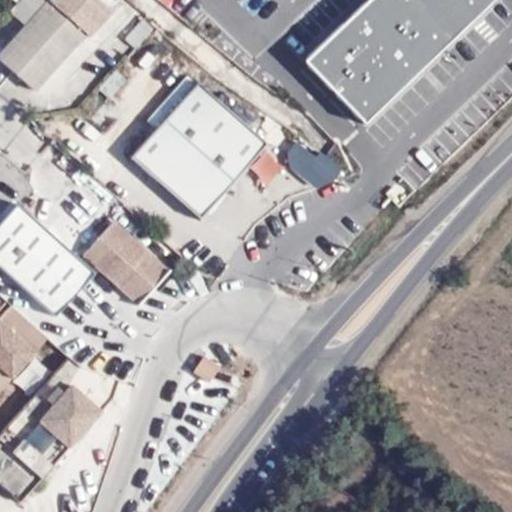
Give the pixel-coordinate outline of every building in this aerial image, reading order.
[(0,59),(34,90),(84,34),(88,37),(119,0),(17,0),(9,10),(24,23),(0,49),(0,59)] [(369,0),(306,60),(364,121),(491,0),(369,0)] [(110,25),(134,47),(155,24),(131,2),(110,25)] [(111,70),(94,88),(105,99),(123,81),(111,70)] [(201,215),(264,140),(194,80),(131,156),(201,215)] [(312,191),(341,170),(324,148),(313,156),(301,141),(284,154),(312,191)] [(267,145),(249,170),(268,184),(286,159),(267,145)] [(106,234),(117,221),(128,208),(93,178),(69,206),(106,234)] [(0,263),(57,313),(90,275),(10,208),(0,220),(0,263)] [(178,285),(176,271),(117,221),(106,234),(84,260),(151,318),(178,285)] [(0,315),(0,323),(31,350),(46,334),(10,303),(0,315)] [(61,342),(72,329),(49,309),(37,322),(61,342)] [(0,385),(31,350),(0,323),(0,385)] [(114,400),(120,378),(77,362),(66,352),(0,425),(0,478),(23,499),(114,400)] [(200,357),(191,372),(204,382),(214,367),(200,357)]
